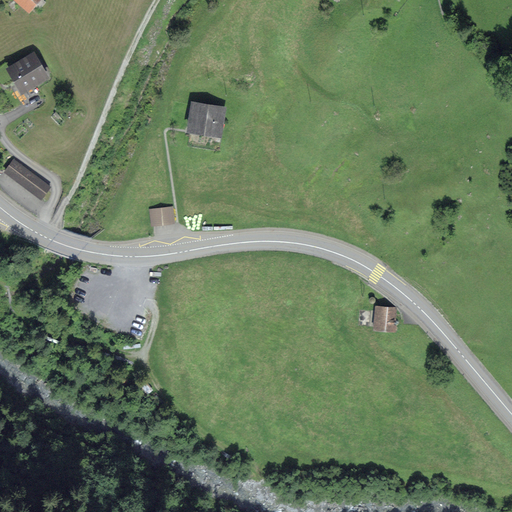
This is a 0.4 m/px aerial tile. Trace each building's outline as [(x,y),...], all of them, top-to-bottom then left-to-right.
[(37,0),(16,0),(28,10),(37,0)] [(34,55),(7,70),(22,95),(48,80),(34,55)] [(227,109),(192,103),(187,133),(221,139),(227,109)] [(51,189),(15,162),(7,174),(43,200),(51,189)] [(173,207),(149,209),(151,227),(175,224),(173,207)] [(396,314),(374,311),(371,331),(393,335),(396,314)]
